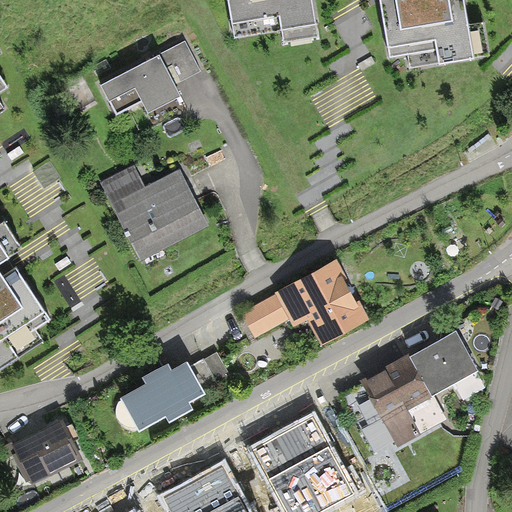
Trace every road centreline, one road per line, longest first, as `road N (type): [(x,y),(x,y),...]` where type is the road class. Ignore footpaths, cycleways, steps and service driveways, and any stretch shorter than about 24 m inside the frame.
road 1 (residential): [(511,153),(85,383),(0,408)]
road 2 (residential): [(511,246),(317,370),(52,511)]
road 3 (residential): [(511,352),(478,511)]
